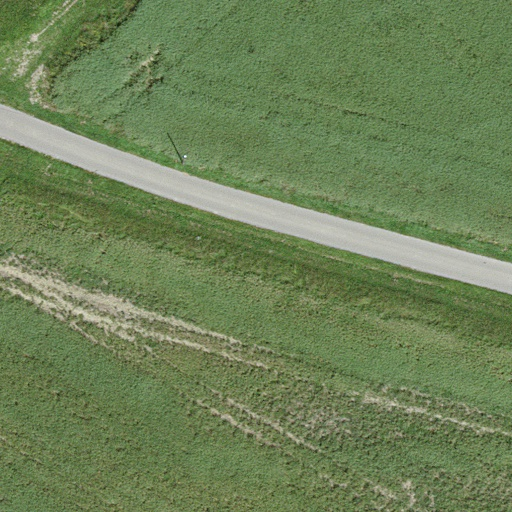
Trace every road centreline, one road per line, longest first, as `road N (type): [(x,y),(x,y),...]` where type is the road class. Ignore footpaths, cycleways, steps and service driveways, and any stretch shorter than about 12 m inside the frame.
road 1 (unclassified): [(0,118),(208,198),(511,279)]
road 2 (track): [(164,0),(43,135)]
